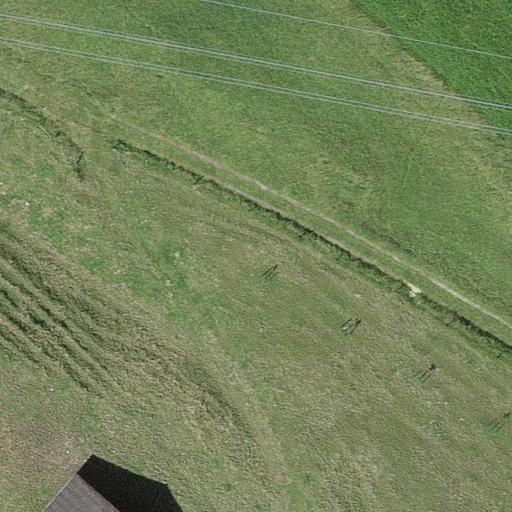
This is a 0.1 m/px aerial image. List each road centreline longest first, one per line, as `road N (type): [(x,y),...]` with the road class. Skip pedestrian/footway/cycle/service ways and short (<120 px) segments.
road 1 (track): [(511,335),(289,204),(0,79)]
road 2 (track): [(297,511),(295,473),(79,135),(71,110)]
